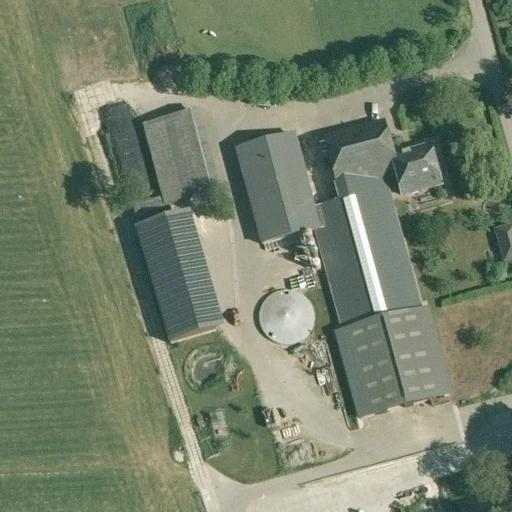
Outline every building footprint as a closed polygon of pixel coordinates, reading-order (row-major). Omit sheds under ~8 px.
[(134,117),(132,118),(127,106),(115,110),(125,135),(139,129),(134,117)] [(168,121),(145,127),(166,205),(221,191),(200,112),(168,121)] [(404,197),(441,187),(430,149),(396,159),(384,124),(326,140),(343,203),(315,210),(295,136),(236,151),(262,245),(316,231),(344,333),(420,312),(385,179),(398,176),(404,197)] [(140,217),(172,335),(226,320),(194,202),(140,217)] [(511,226),(496,231),(500,247),(511,243),(511,226)] [(261,321),(263,331),(268,337),(278,343),(291,345),(303,340),(312,330),(314,318),(313,309),(310,303),(304,299),(298,294),(288,292),(280,293),(272,297),(266,303),(261,311),(261,321)] [(344,333),(338,334),(361,420),(449,397),(426,311),(420,312),(344,333)] [(307,470),(327,464),(316,433),(297,440),(307,470)] [(511,511),(511,488),(460,504),(461,511),(511,511)]
